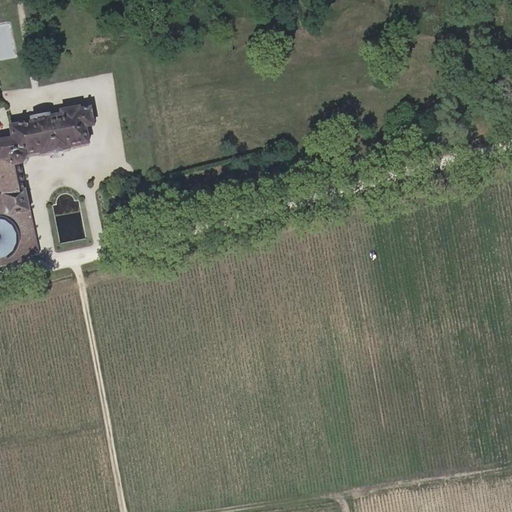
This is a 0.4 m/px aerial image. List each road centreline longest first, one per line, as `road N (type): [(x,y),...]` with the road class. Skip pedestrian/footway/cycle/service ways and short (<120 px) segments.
road 1 (track): [(227,511),(511,471)]
road 2 (track): [(123,511),(74,261)]
